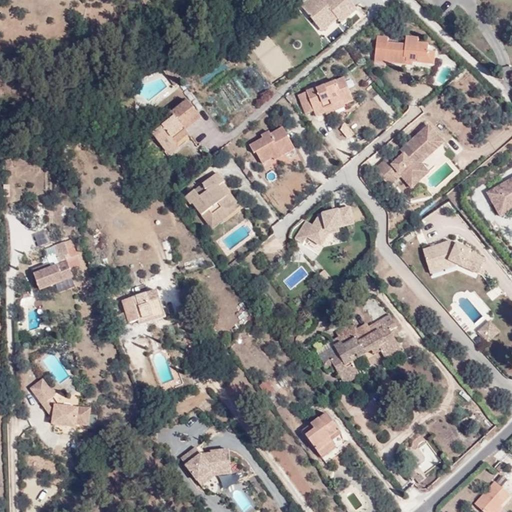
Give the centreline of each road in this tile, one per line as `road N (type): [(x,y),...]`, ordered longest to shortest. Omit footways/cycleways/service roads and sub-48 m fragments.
road 1 (residential): [(511,390),(385,252),(381,211),(347,171)]
road 2 (residential): [(313,511),(207,368),(167,277)]
road 3 (residential): [(390,0),(223,140)]
road 4 (residential): [(403,0),(511,101)]
road 5 (tertiary): [(421,510),(511,423)]
